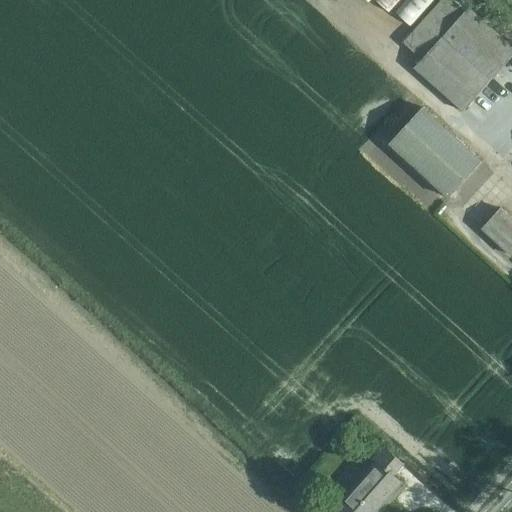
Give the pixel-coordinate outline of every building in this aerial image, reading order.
[(375,0),(389,12),(400,0),(375,0)] [(407,0),(396,12),(411,26),(434,0),(407,0)] [(440,0),(402,43),(423,61),(416,69),(464,112),(511,58),(511,47),(469,9),(468,11),(455,0),(440,0)] [(390,143),(449,197),(482,161),(422,107),(390,143)] [(511,218),(500,208),(483,227),(511,254),(511,218)] [(394,476),(404,464),(385,447),(373,460),(377,463),(341,503),(350,511),(375,511),(402,483),(394,476)]
